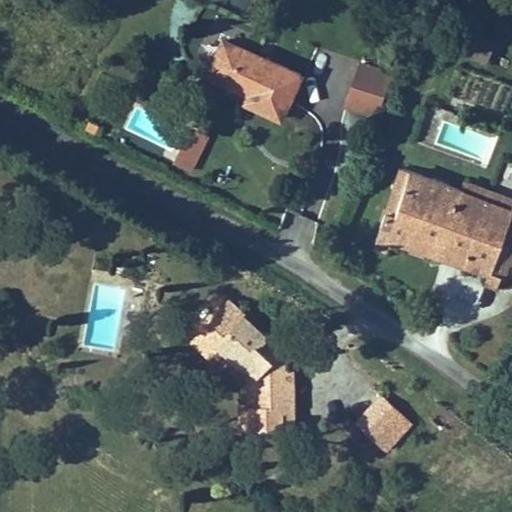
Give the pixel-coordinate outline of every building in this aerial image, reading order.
[(511,43),(492,36),(485,55),(508,63),(511,52),(511,43)] [(296,136),(312,95),(236,66),(224,96),(268,113),(264,124),(296,136)] [(405,92),(375,82),(358,129),(388,139),(405,92)] [(190,122),(170,158),(190,169),(210,133),(190,122)] [(511,204),(476,192),(425,173),(416,170),(409,189),(419,193),(411,216),(401,213),(390,244),(402,248),(405,238),(416,242),(421,227),(446,235),(441,251),(465,259),(469,247),(492,255),(487,267),(511,275),(511,281),(510,286),(511,287),(511,204)] [(511,193),(480,182),(476,192),(511,204),(511,193)] [(411,216),(419,193),(409,189),(401,213),(411,216)] [(441,251),(446,235),(421,227),(416,242),(441,251)] [(487,267),(492,255),(469,247),(465,259),(487,267)] [(285,355),(244,320),(216,350),(233,366),(254,384),(259,379),(272,390),(271,436),(270,460),(306,462),(306,435),(314,435),(315,401),(305,401),(306,382),(283,365),(285,355)] [(233,366),(216,350),(207,360),(225,376),(233,366)] [(383,443),(404,459),(419,440),(405,429),(412,419),(406,414),(383,443)] [(439,440),(412,419),(405,429),(419,440),(404,459),(417,469),(439,440)] [(261,460),(270,460),(271,436),(261,436),(261,460)]
